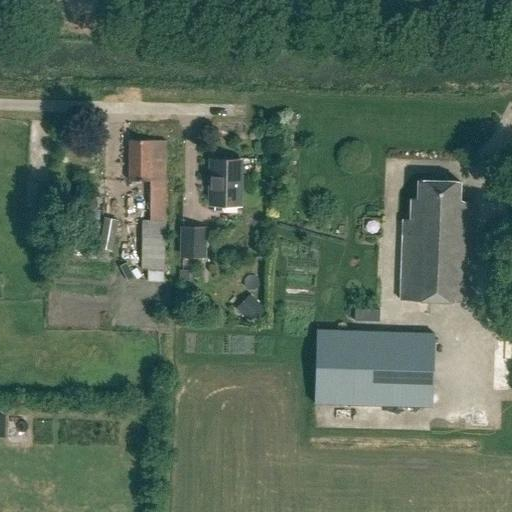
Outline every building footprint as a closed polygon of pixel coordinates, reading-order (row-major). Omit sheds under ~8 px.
[(163,235),(164,234),(164,215),(165,142),(129,142),(128,182),(150,183),(149,215),(149,221),(141,221),(139,269),(145,269),(162,269),(163,235)] [(239,205),(240,161),(211,161),(210,204),(239,205)] [(459,201),(459,182),(418,180),(417,199),(411,199),(410,221),(404,221),(401,299),(468,301),(472,201),(459,201)] [(111,250),(116,220),(102,218),(96,248),(111,250)] [(204,258),(205,227),(179,227),(178,257),(204,258)] [(119,267),(127,281),(134,277),(126,263),(119,267)] [(189,271),(179,271),(179,280),(189,280),(189,271)] [(248,324),(262,310),(246,293),(231,307),(248,324)] [(377,321),(378,310),(353,309),(352,321),(377,321)] [(434,406),(435,333),(318,331),(317,404),(434,406)]
